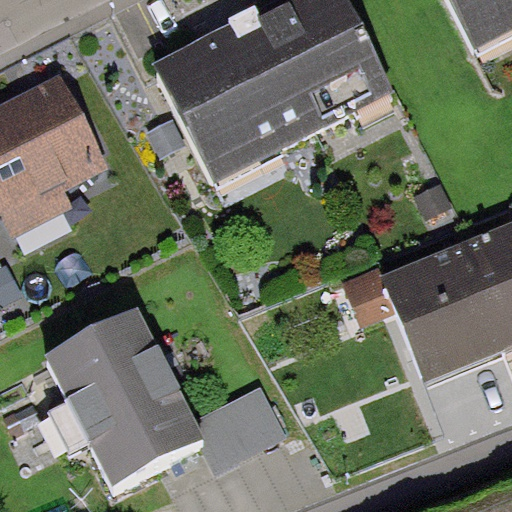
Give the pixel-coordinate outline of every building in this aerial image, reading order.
[(215,187),(394,95),(345,0),(288,0),(154,69),(215,187)] [(511,0),(449,0),(476,51),(511,32),(511,0)] [(61,78),(0,108),(0,206),(16,238),(74,208),(66,192),(108,171),(61,78)] [(511,226),(382,280),(426,385),(511,349),(511,226)] [(0,266),(0,290),(10,285),(0,266)] [(391,318),(374,273),(343,285),(360,330),(391,318)] [(140,312),(46,359),(113,490),(200,445),(207,442),(196,424),(140,312)] [(262,388),(196,424),(207,442),(200,445),(217,476),(289,437),(262,388)]
